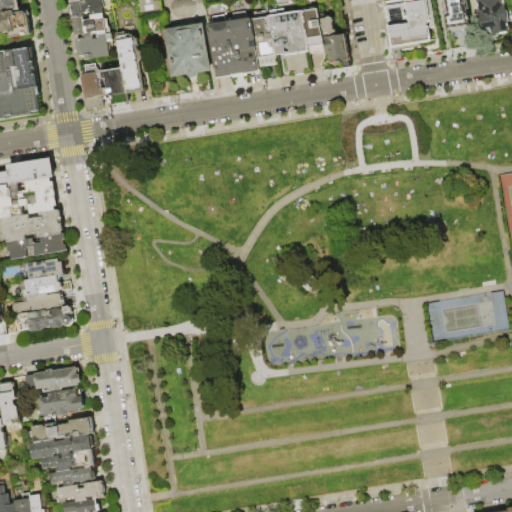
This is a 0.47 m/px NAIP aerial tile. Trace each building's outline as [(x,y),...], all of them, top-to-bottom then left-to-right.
[(0,0),(17,0),(18,4),(19,4),(19,6),(19,7),(18,9),(19,13),(28,11),(31,35),(10,38),(9,32),(0,33),(0,0)] [(102,9),(89,11),(82,13),(71,14),(71,13),(70,12),(69,11),(69,8),(70,6),(69,2),(75,1),(75,0),(104,0),(105,4),(103,4),(103,7),(102,7),(102,9)] [(138,0),(158,0),(160,9),(140,13),(138,0)] [(431,0),(436,27),(430,28),(432,42),(391,48),(389,34),(390,33),(389,29),(388,29),(385,7),(386,6),(386,2),(400,0),(407,0),(407,2),(409,0),(416,0),(417,1),(424,0),(431,0)] [(447,28),(445,15),(449,14),(446,0),(464,0),(465,5),(466,5),(469,25),(447,28)] [(483,36),(477,0),(505,0),(510,31),(483,36)] [(302,11),(318,8),(319,19),(325,54),(318,55),(318,53),(308,54),(308,51),(302,11)] [(85,38),(84,33),(74,35),(74,30),(73,29),(72,25),(73,24),(71,14),(82,13),(83,20),(90,18),(89,11),(102,9),(104,19),(106,19),(108,28),(109,27),(110,33),(98,35),(97,33),(92,34),(92,37),(85,38)] [(259,68),(252,20),(268,17),(268,16),(270,16),(269,11),(284,9),(284,13),(302,11),(308,51),(275,56),(276,65),(259,68)] [(208,25),(213,24),(212,17),(225,15),(226,21),(234,20),(233,13),(245,12),(246,18),(252,18),(252,20),(259,68),(260,72),(246,74),(246,76),(231,79),(231,76),(216,78),(208,25)] [(325,54),(319,19),(325,18),(328,16),(331,17),(333,19),(332,22),(333,29),(336,29),(336,35),(345,34),(350,67),(341,68),(340,61),(328,62),(327,53),(325,54)] [(164,28),(204,22),(211,71),(197,73),(196,76),(193,78),(190,78),(187,77),(186,75),(172,77),(164,28)] [(117,33),(125,32),(124,27),(134,26),(136,37),(140,40),(137,46),(138,49),(141,51),(143,59),(140,61),(147,60),(148,72),(142,73),(142,76),(144,78),(146,85),(143,87),(144,92),(127,94),(126,89),(124,78),(123,67),(117,33)] [(109,56),(85,60),(84,55),(77,57),(74,40),(85,38),(92,37),(93,40),(98,39),(98,35),(110,33),(111,33),(113,40),(106,41),(109,56)] [(0,121),(0,42),(30,38),(42,115),(0,121)] [(107,99),(103,100),(104,107),(86,110),(80,72),(85,71),(84,64),(101,61),(102,71),(107,99)] [(127,94),(129,104),(111,107),(110,99),(107,99),(102,71),(123,67),(124,78),(122,79),(123,90),(126,89),(127,94)] [(0,185),(0,173),(9,172),(8,166),(52,159),(55,178),(51,179),(26,183),(18,184),(12,185),(11,184),(0,185)] [(0,219),(0,186),(12,185),(18,184),(19,193),(28,191),(26,183),(51,179),(51,183),(55,183),(58,206),(55,206),(56,210),(40,213),(31,214),(30,205),(23,206),(24,215),(2,219),(0,219)] [(56,210),(60,210),(62,219),(59,220),(60,225),(63,224),(64,232),(63,232),(63,235),(42,238),(39,239),(38,234),(26,236),(26,240),(8,243),(6,229),(4,229),(2,219),(24,215),(31,214),(32,219),(41,217),(40,213),(56,210)] [(8,243),(26,240),(34,239),(35,244),(42,243),(42,238),(63,235),(65,234),(66,241),(64,241),(65,246),(67,245),(68,252),(36,257),(34,248),(27,249),(28,259),(12,261),(10,253),(8,253),(7,243),(8,243)] [(27,265),(58,260),(58,264),(62,263),(64,275),(57,276),(30,281),(29,273),(27,272),(26,268),(28,267),(27,265)] [(310,275),(317,267),(330,278),(324,286),(310,275)] [(30,281),(57,276),(58,283),(61,284),(62,289),(60,291),(60,293),(47,295),(41,296),(39,289),(36,290),(37,297),(25,298),(24,292),(27,291),(25,281),(30,281)] [(41,296),(47,295),(48,296),(58,295),(58,296),(61,295),(61,298),(65,298),(66,306),(60,307),(60,308),(52,309),(51,310),(51,311),(47,311),(32,314),(32,311),(16,314),(13,312),(13,307),(15,304),(26,303),(25,298),(37,297),(41,296)] [(4,319),(13,318),(13,317),(32,314),(47,311),(47,312),(51,312),(52,319),(59,318),(58,311),(64,310),(64,309),(70,308),(71,317),(73,319),(74,322),(73,325),(71,327),(68,328),(66,328),(64,326),(63,328),(54,330),(52,328),(44,330),(42,332),(34,333),(31,330),(29,330),(29,332),(7,335),(4,319)] [(15,380),(78,370),(80,377),(82,377),(83,385),(81,385),(81,387),(64,390),(64,392),(53,394),(52,389),(39,391),(39,390),(29,392),(29,394),(21,395),(20,388),(16,389),(16,385),(15,380)] [(6,426),(4,409),(1,407),(0,402),(0,396),(1,396),(0,388),(2,385),(13,384),(16,385),(16,389),(18,400),(16,402),(17,407),(19,409),(22,425),(16,426),(15,425),(13,427),(8,428),(6,426)] [(50,395),(78,391),(79,399),(84,398),(86,411),(70,414),(71,417),(57,419),(57,416),(43,418),(40,401),(51,400),(50,395)] [(70,423),(94,419),(96,435),(96,436),(76,439),(76,437),(72,437),(73,439),(68,440),(67,437),(62,434),(61,427),(71,426),(70,423)] [(33,429),(45,427),(46,429),(48,428),(47,426),(56,425),(57,429),(60,428),(62,438),(55,439),(56,442),(36,445),(33,429)] [(31,446),(55,442),(56,444),(66,443),(66,441),(72,440),(73,444),(75,444),(74,439),(76,439),(96,436),(98,451),(94,452),(63,457),(61,457),(43,460),(34,461),(31,446)] [(43,460),(61,457),(61,461),(63,461),(63,457),(94,452),(97,468),(88,469),(87,467),(72,470),(72,472),(61,474),(60,469),(44,471),(43,460)] [(92,470),(93,474),(97,473),(98,479),(98,481),(74,485),(65,486),(65,484),(59,484),(58,486),(55,488),(53,487),(53,483),(53,482),(50,482),(50,476),(92,470)] [(65,486),(74,485),(75,488),(79,487),(80,491),(86,490),(85,486),(103,483),(104,488),(106,488),(107,494),(105,495),(106,500),(98,501),(95,501),(94,499),(88,500),(88,502),(64,506),(62,506),(60,505),(58,490),(65,489),(65,486)] [(0,511),(0,488),(4,488),(5,497),(9,496),(10,507),(15,506),(16,511),(0,511)] [(30,498),(43,496),(46,511),(49,511),(32,511),(31,500),(30,498)] [(32,511),(16,511),(15,503),(31,500),(32,511)] [(65,511),(64,506),(88,502),(95,501),(98,501),(99,507),(101,507),(101,511),(65,511)]
